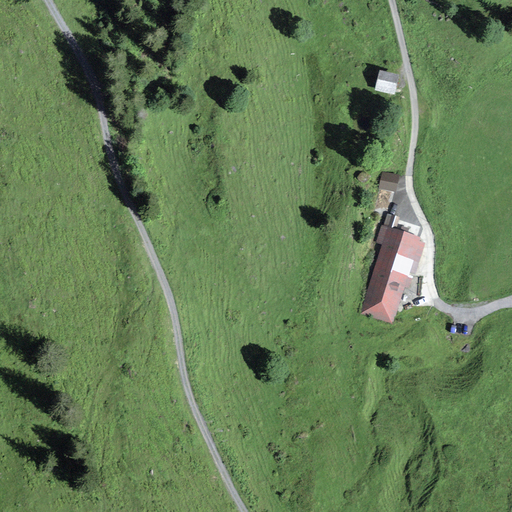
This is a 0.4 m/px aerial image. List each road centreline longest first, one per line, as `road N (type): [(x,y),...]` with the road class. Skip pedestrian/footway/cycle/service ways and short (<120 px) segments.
road 1 (track): [(46,0),(70,36),(112,161),(175,300),(195,402),(246,511)]
road 2 (track): [(391,0),(415,102),(408,178),(431,240),(434,293),(449,313),(470,317),(505,303)]
